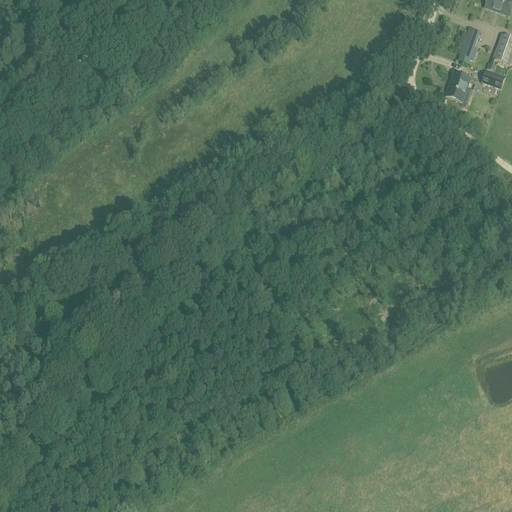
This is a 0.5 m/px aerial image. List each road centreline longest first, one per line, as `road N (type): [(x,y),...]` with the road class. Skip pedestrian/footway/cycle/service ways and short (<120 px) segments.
road 1 (track): [(411,84),(177,271),(0,475)]
road 2 (track): [(411,84),(511,171)]
road 3 (track): [(143,0),(48,77)]
